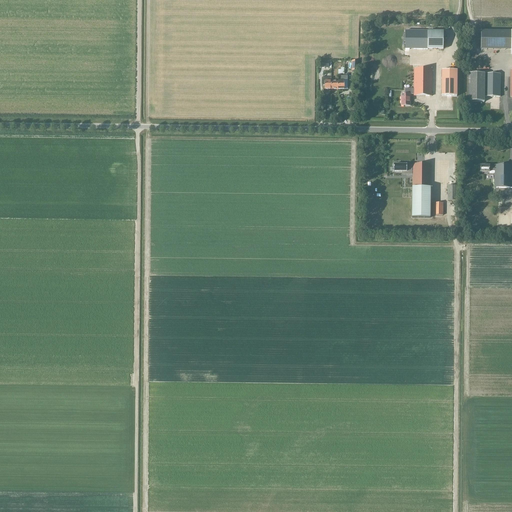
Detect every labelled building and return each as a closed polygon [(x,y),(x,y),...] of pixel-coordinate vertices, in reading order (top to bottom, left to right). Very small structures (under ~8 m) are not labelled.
[(405,31),(405,49),(443,50),(443,31),(405,31)] [(481,50),(511,50),(511,49),(511,31),(481,31),(481,50)] [(482,50),(481,57),(497,60),(497,56),(498,53),(482,50)] [(329,63),(329,60),(324,60),(324,63),(321,63),(321,68),(329,68),(329,63)] [(432,96),(432,69),(414,69),(414,89),(405,89),(405,94),(401,94),(401,106),(410,106),(410,94),(414,94),(414,96),(432,96)] [(457,71),(442,71),(442,96),(457,96),(457,71)] [(469,74),(468,102),(484,102),(485,74),(469,74)] [(500,97),(501,74),(485,74),(485,97),(500,97)] [(338,90),(344,90),(345,80),(348,80),(348,76),(341,76),(341,82),(338,82),(338,90)] [(331,81),(332,78),(323,78),(323,85),(325,85),(325,89),(331,90),(331,81)] [(430,187),(431,165),(413,164),(413,166),(409,166),(409,167),(407,167),(407,165),(394,165),(394,172),(402,173),(402,174),(407,175),(407,173),(407,172),(413,172),(413,187),(430,187)] [(511,188),(511,183),(511,165),(494,165),(494,167),(489,167),(489,166),(480,166),(480,172),(489,172),(489,171),(494,172),(494,188),(511,188)] [(448,185),(448,200),(457,201),(457,185),(448,185)] [(443,215),(443,203),(433,203),(433,215),(443,215)]
